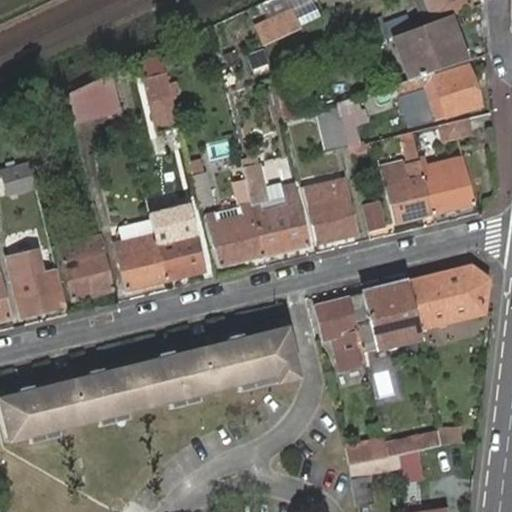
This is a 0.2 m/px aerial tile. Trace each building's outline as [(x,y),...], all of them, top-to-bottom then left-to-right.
[(430,11),(434,21),(471,8),(467,0),(414,0),(419,14),(430,11)] [(424,26),(434,21),(430,11),(419,14),(424,26)] [(259,28),(268,46),(301,31),(292,12),(259,28)] [(434,75),(468,65),(453,18),(406,35),(397,38),(411,82),(434,75)] [(367,31),(373,47),(393,40),(390,29),(387,22),(367,31)] [(393,40),(397,38),(406,35),(402,24),(390,29),(393,40)] [(411,82),(393,88),(397,101),(423,93),(434,124),(482,109),(469,70),(436,80),(434,75),(411,82)] [(114,75),(66,98),(71,120),(121,108),(114,75)] [(178,128),(170,92),(151,101),(157,133),(178,128)] [(358,99),(338,105),(347,147),(347,150),(366,145),(358,99)] [(338,105),(317,112),(325,152),(347,147),(338,105)] [(467,121),(435,129),(439,144),(471,135),(467,121)] [(400,137),(401,144),(406,164),(379,171),(392,225),(431,216),(418,161),(415,150),(412,134),(400,137)] [(366,145),(347,150),(349,156),(368,152),(366,145)] [(418,161),(431,216),(473,206),(462,159),(427,168),(425,159),(418,161)] [(33,189),(27,161),(0,167),(0,172),(5,195),(33,189)] [(252,172),(241,175),(243,182),(246,196),(256,193),(252,172)] [(189,177),(196,207),(208,204),(201,174),(189,177)] [(217,268),(260,257),(248,206),(246,196),(243,182),(232,185),(238,208),(205,216),(217,268)] [(283,198),(293,196),(290,184),(280,187),(283,198)] [(301,197),(312,245),(353,234),(342,187),(301,197)] [(248,206),(259,203),(256,193),(246,196),(248,206)] [(248,206),(260,257),(305,247),(293,196),(283,198),(259,203),(248,206)] [(360,207),(365,231),(382,226),(377,203),(360,207)] [(162,281),(151,233),(148,221),(116,228),(120,241),(112,243),(123,291),(162,281)] [(190,224),(151,233),(162,281),(201,272),(190,224)] [(112,291),(98,233),(57,243),(59,256),(69,301),(112,291)] [(6,261),(19,318),(59,308),(51,271),(45,272),(46,276),(40,278),(34,254),(6,261)] [(407,285),(417,332),(483,314),(487,282),(471,269),(407,285)] [(362,355),(417,342),(420,341),(417,332),(407,285),(348,299),(362,355)] [(366,372),(362,355),(348,299),(314,307),(323,341),(331,338),(341,379),(366,372)] [(276,386),(293,381),(298,380),(286,330),(285,330),(277,332),(280,342),(266,345),(274,379),(276,386)] [(280,342),(277,332),(243,340),(241,335),(227,338),(228,343),(174,356),(173,351),(160,355),(161,360),(105,374),(104,369),(88,372),(89,377),(34,390),(32,386),(18,389),(20,394),(0,398),(0,410),(8,443),(24,438),(54,431),(95,422),(126,415),(165,405),(194,398),(234,389),(274,379),(266,345),(280,342)] [(380,397),(394,394),(388,370),(374,373),(380,397)] [(235,395),(276,386),(274,379),(234,389),(235,395)] [(194,398),(165,405),(167,412),(197,405),(194,398)] [(126,415),(95,422),(97,429),(127,422),(126,415)] [(455,444),(470,441),(468,428),(453,431),(455,444)] [(54,431),(24,438),(26,446),(56,440),(54,431)] [(438,435),(440,447),(455,444),(453,431),(438,435)] [(383,444),(384,449),(387,458),(398,456),(416,452),(440,447),(438,435),(437,432),(383,444)] [(387,458),(384,449),(383,444),(382,439),(344,449),(346,458),(348,467),(387,458)] [(419,476),(416,452),(398,456),(402,480),(419,476)] [(387,458),(348,467),(355,508),(375,504),(371,474),(389,471),(387,458)]
